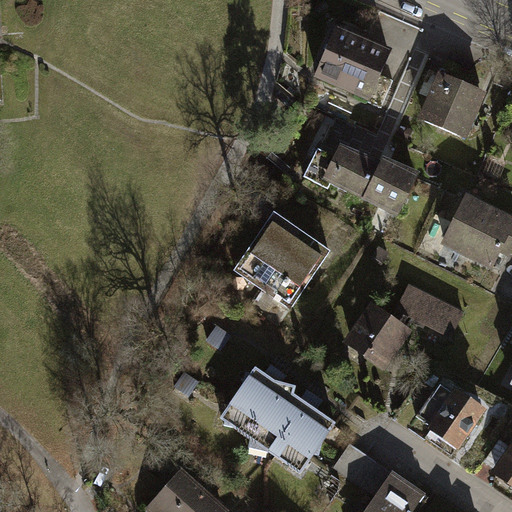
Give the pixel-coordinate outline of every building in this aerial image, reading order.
[(389,48),(335,24),(312,75),(367,99),(389,48)] [(438,70),(417,116),(464,138),(485,92),(438,70)] [(326,170),(322,178),(330,182),(397,214),(418,170),(383,153),(379,159),(340,141),(333,156),(326,170)] [(327,187),(330,182),(322,178),(326,170),(333,156),(317,147),(303,176),(327,187)] [(511,216),(464,194),(441,240),(492,265),(494,260),(502,264),(511,243),(511,216)] [(330,250),(273,212),(233,271),(289,309),(330,250)] [(460,309),(407,282),(393,309),(446,336),(460,309)] [(412,326),(369,298),(341,341),(385,369),(412,326)] [(253,365),(218,417),(224,421),(221,425),(236,428),(249,436),(248,447),(269,452),(297,473),(334,421),(292,392),(293,385),(275,380),(253,365)] [(441,376),(415,416),(459,444),(487,401),(457,381),(454,385),(441,376)] [(392,469),(351,441),(336,464),(377,491),(392,469)] [(511,447),(496,473),(511,483),(511,447)] [(180,465),(144,506),(150,511),(224,511),(228,508),(180,465)] [(409,511),(426,488),(393,467),(392,469),(377,491),(362,511),(409,511)]
